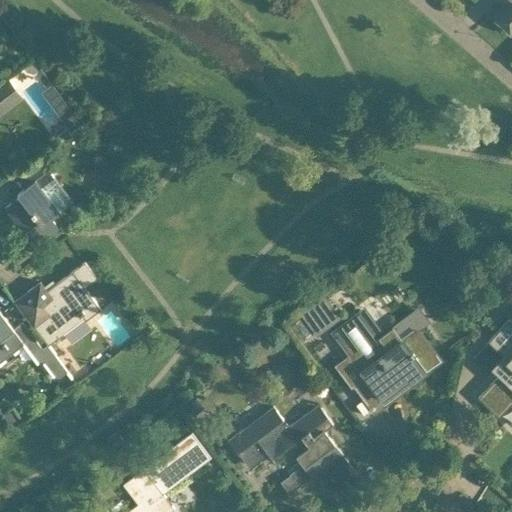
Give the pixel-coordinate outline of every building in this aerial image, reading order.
[(511,0),(493,0),(497,3),(501,7),(493,16),(511,33),(511,0)] [(0,112),(22,97),(9,78),(0,84),(0,112)] [(68,129),(79,121),(70,110),(60,118),(68,129)] [(58,227),(50,217),(60,210),(41,186),(54,176),(40,157),(15,176),(23,187),(16,192),(18,195),(4,206),(23,231),(26,229),(37,243),(58,227)] [(84,286),(97,277),(84,260),(46,290),(40,281),(14,300),(27,316),(48,343),(58,336),(83,318),(85,320),(101,308),(84,286)] [(303,311),(320,333),(330,326),(313,304),(303,311)] [(360,311),(333,331),(350,355),(340,363),(339,361),(334,365),(351,388),(352,387),(351,386),(354,384),(375,412),(376,412),(372,406),(409,378),(412,380),(414,380),(416,380),(441,361),(418,329),(428,321),(418,308),(383,334),(379,337),(360,311)] [(13,328),(0,311),(0,310),(0,360),(24,342),(33,335),(22,321),(13,328)] [(502,372),(479,398),(499,416),(511,402),(511,322),(508,319),(487,341),(507,359),(505,361),(498,368),(502,372)] [(55,354),(44,362),(53,376),(60,376),(67,371),(55,354)] [(266,451),(275,461),(273,458),(289,446),(299,459),(277,476),(289,493),(324,468),(341,490),(347,479),(345,476),(371,456),(370,456),(354,468),(343,453),(324,430),(333,423),(318,403),(288,426),(273,406),(228,439),(249,468),(263,458),(261,455),(266,451)] [(116,432),(106,439),(113,449),(123,442),(116,432)] [(174,507),(163,493),(211,457),(195,436),(126,488),(144,511),(130,511),(129,510),(126,511),(171,511),(170,510),(174,507)]
